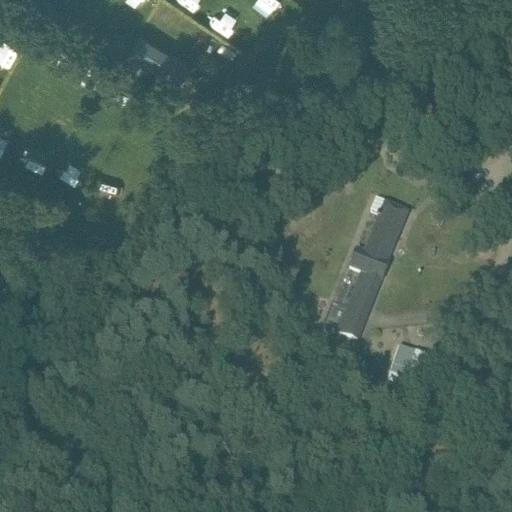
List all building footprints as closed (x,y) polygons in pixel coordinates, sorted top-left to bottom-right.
[(140,33),(122,62),(172,93),(190,64),(140,33)] [(99,194),(118,202),(124,185),(106,178),(99,194)] [(388,262),(408,214),(408,213),(384,202),(363,250),(356,247),(348,268),(360,273),(336,332),(358,342),(389,262),(388,262)] [(198,209),(197,205),(172,209),(176,230),(200,226),(216,223),(214,207),(198,209)] [(385,388),(414,397),(428,355),(415,351),(415,352),(398,347),(385,388)] [(357,372),(349,393),(368,400),(375,379),(357,372)]
